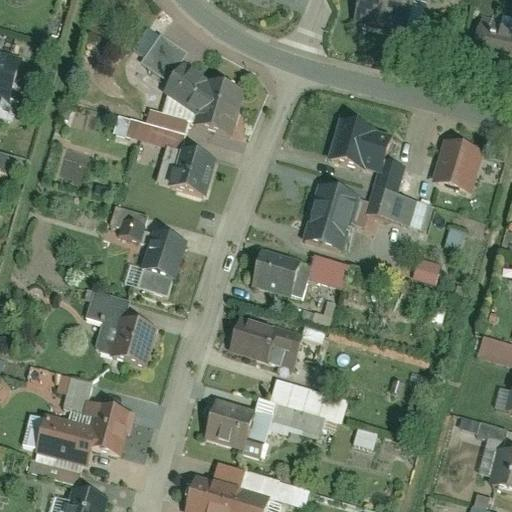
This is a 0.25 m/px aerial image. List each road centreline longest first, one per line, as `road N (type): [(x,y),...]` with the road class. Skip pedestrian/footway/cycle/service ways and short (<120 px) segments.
road 1 (residential): [(148,511),(201,325),(294,65)]
road 2 (residential): [(294,65),(511,129)]
road 3 (residential): [(182,0),(241,46),(294,65)]
